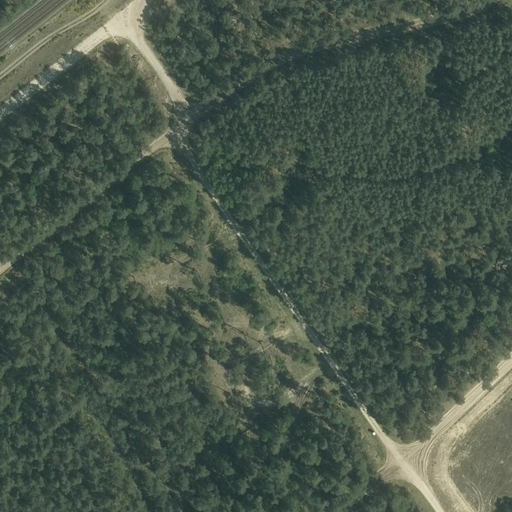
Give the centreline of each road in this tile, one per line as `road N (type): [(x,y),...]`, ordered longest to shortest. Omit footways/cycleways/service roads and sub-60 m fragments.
road 1 (unknown): [(122,18),(178,95),(182,123),(208,167),(442,511)]
road 2 (track): [(492,0),(471,14),(306,49),(229,86),(0,264)]
road 3 (track): [(0,114),(145,0)]
road 4 (track): [(0,75),(106,0)]
